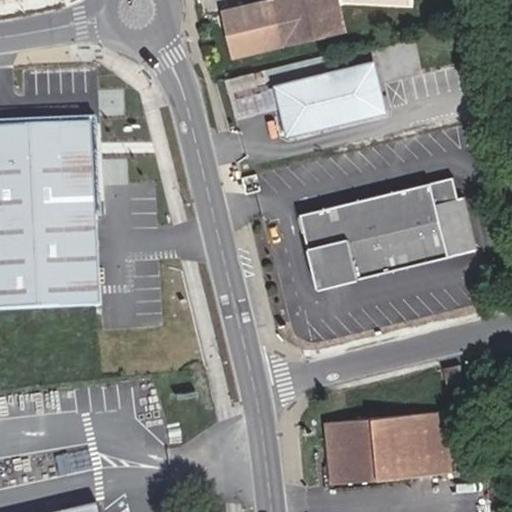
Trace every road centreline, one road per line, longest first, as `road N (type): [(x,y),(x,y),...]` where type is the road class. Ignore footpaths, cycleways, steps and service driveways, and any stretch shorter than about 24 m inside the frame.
road 1 (tertiary): [(155,34),(183,81),(253,387)]
road 2 (residential): [(253,387),(511,324)]
road 3 (tertiary): [(253,387),(268,511)]
